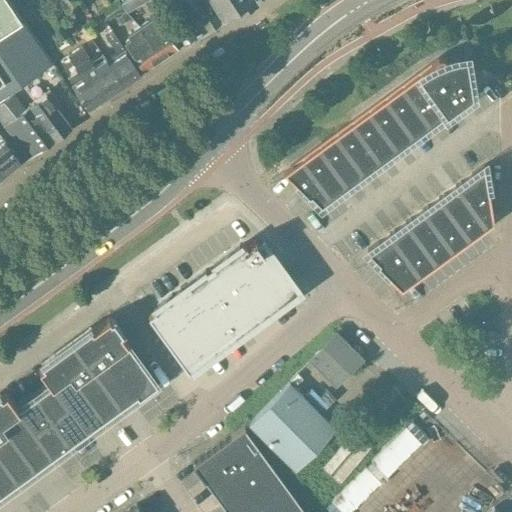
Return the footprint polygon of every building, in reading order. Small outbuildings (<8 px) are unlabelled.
[(0,0),(0,95),(51,61),(9,0),(0,0)] [(179,0),(187,11),(188,10),(192,15),(197,12),(207,27),(218,19),(205,0),(179,0)] [(212,0),(223,15),(237,6),(239,10),(253,1),(252,0),(212,0)] [(155,15),(138,26),(159,58),(176,47),(164,30),(164,29),(163,28),(170,23),(160,8),(153,12),(155,15)] [(124,11),(117,16),(121,22),(129,17),(124,11)] [(193,34),(183,18),(173,25),(183,40),(193,34)] [(131,36),(124,41),(131,51),(132,51),(143,69),(159,58),(138,26),(128,32),(131,36)] [(112,31),(104,35),(117,54),(107,61),(121,83),(139,71),(130,58),(112,31)] [(81,45),(73,50),(104,95),(121,83),(107,61),(101,53),(91,60),(81,45)] [(76,70),(66,77),(86,107),(104,95),(73,50),(66,55),(76,70)] [(438,52),(281,167),(288,175),(306,193),(310,192),(319,201),(471,90),(465,54),(445,57),(438,52)] [(69,123),(45,91),(25,107),(13,91),(0,101),(0,116),(29,154),(69,123)] [(20,158),(0,133),(0,165),(5,171),(20,158)] [(491,218),(483,164),(366,249),(376,259),(375,261),(399,286),(491,218)] [(153,309),(147,314),(186,368),(187,369),(297,288),(271,252),(270,252),(261,239),(257,242),(254,238),(246,244),(244,242),(240,246),(238,244),(211,264),(212,265),(206,271),(204,269),(186,282),(187,284),(171,295),(170,294),(152,307),(153,309)] [(0,491),(135,393),(137,395),(155,383),(156,384),(157,383),(119,331),(121,329),(111,315),(109,317),(107,315),(91,326),(90,324),(40,360),(42,363),(37,366),(49,382),(16,406),(5,389),(0,393),(0,392),(0,491)] [(334,384),(361,356),(335,330),(307,358),(334,384)] [(334,425),(288,380),(248,420),(294,466),(334,425)] [(306,511),(304,509),(244,426),(243,425),(191,463),(203,479),(204,478),(223,504),(222,505),(227,511),(306,511)] [(143,511),(136,503),(123,511),(143,511)]
